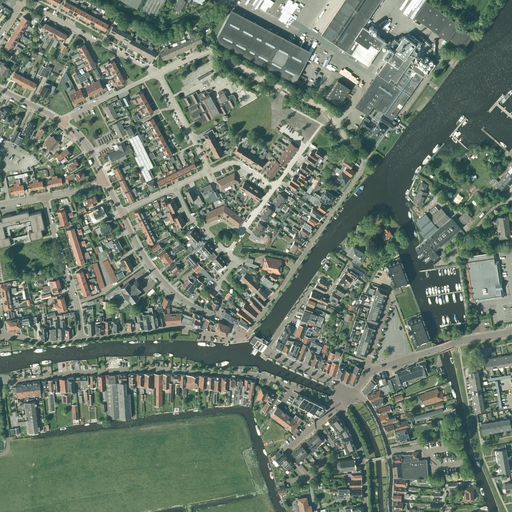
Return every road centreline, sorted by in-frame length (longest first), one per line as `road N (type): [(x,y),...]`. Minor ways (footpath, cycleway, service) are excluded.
road 1 (residential): [(337,407),(256,374),(118,370),(14,380)]
road 2 (residential): [(248,335),(361,171),(334,121)]
road 3 (residential): [(156,73),(216,52),(334,121)]
road 4 (tertiary): [(242,332),(174,293),(121,213)]
road 5 (residential): [(81,339),(176,327),(230,338),(242,332)]
road 6 (residential): [(81,339),(45,197)]
road 7 (tertiary): [(511,332),(370,371)]
road 8 (residential): [(268,350),(309,289),(326,296),(345,264)]
road 9 (residential): [(390,511),(387,451),(354,394)]
